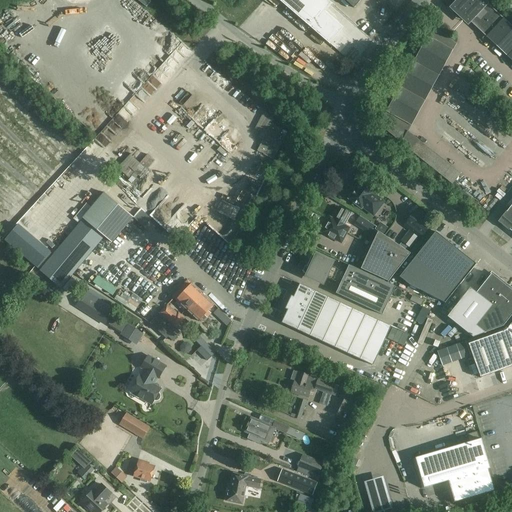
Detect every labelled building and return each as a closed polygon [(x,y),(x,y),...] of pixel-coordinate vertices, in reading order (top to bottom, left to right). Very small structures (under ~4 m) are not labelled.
[(326,0),(277,0),(327,43),(340,29),(323,13),(331,4),(326,0)] [(511,60),(511,26),(484,0),(465,0),(457,9),(511,60)] [(430,37),(428,36),(379,125),(402,143),(456,44),(437,29),(430,37)] [(123,119),(113,110),(89,135),(99,144),(123,119)] [(273,146),(276,141),(281,144),(287,133),(282,130),(271,124),(257,151),(273,159),(279,149),(273,146)] [(407,145),(450,179),(458,168),(416,134),(407,145)] [(130,163),(139,173),(148,166),(142,159),(149,154),(146,150),(130,163)] [(152,163),(155,158),(150,154),(146,159),(152,163)] [(122,168),(127,162),(121,157),(116,164),(122,168)] [(94,162),(90,167),(97,172),(101,167),(94,162)] [(384,202),(380,199),(373,194),(375,191),(376,190),(375,190),(363,181),(362,180),(362,181),(349,198),(348,199),(349,199),(361,208),(361,209),(362,208),(363,207),(374,216),(384,202)] [(84,219),(105,237),(113,243),(134,218),(105,193),(83,219),(84,219)] [(511,231),(511,204),(507,211),(506,211),(498,222),(509,230),(511,231)] [(339,207),(330,223),(328,222),(322,233),(341,244),(349,228),(344,226),(351,213),(339,207)] [(404,225),(421,238),(433,222),(417,209),(404,225)] [(105,237),(84,219),(54,255),(41,271),(62,289),(105,237)] [(369,234),(375,225),(370,222),(364,231),(369,234)] [(378,232),(361,269),(389,282),(411,254),(378,232)] [(445,303),(476,264),(436,232),(400,277),(410,285),(445,303)] [(326,278),(340,284),(345,273),(331,266),(333,262),(313,253),(313,254),(312,253),(310,253),(308,254),(307,256),(307,258),(309,260),(307,266),(305,266),(303,271),(302,271),(307,276),(312,279),(318,281),(324,282),(326,278)] [(340,284),(336,294),(382,315),(395,287),(349,265),(345,273),(340,284)] [(476,325),(492,305),(509,319),(511,315),(511,290),(491,274),(477,293),(470,288),(447,317),(469,334),(476,325)] [(199,322),(214,305),(191,284),(176,300),(199,322)] [(282,322),(387,371),(405,331),(304,285),(295,304),(289,302),(286,309),(288,310),(282,322)] [(115,309),(86,290),(75,307),(105,325),(115,309)] [(178,313),(167,304),(150,323),(163,334),(166,331),(170,334),(175,328),(176,329),(185,318),(179,312),(178,313)] [(492,305),(476,325),(486,333),(503,326),(509,319),(492,305)] [(231,322),(217,308),(212,313),(227,327),(231,322)] [(135,328),(127,323),(121,333),(129,338),(135,328)] [(511,336),(505,329),(468,344),(481,378),(511,366),(511,336)] [(339,361),(342,355),(334,352),(331,357),(339,361)] [(160,395),(159,393),(161,389),(153,384),(157,377),(159,378),(166,366),(149,356),(142,368),(145,370),(141,377),(140,376),(130,391),(152,404),(155,400),(157,400),(159,399),(160,397),(160,395)] [(312,385),(316,387),(318,378),(294,371),(291,380),(295,381),(291,392),(308,397),(312,385)] [(332,395),(335,385),(335,384),(318,378),(316,387),(315,389),(332,395)] [(349,416),(356,401),(351,398),(352,394),(343,390),(332,412),(342,417),(343,413),(349,416)] [(127,414),(121,424),(143,438),(150,428),(127,414)] [(272,428),(272,427),(252,418),(246,432),(251,434),(249,439),(260,444),(262,439),(265,441),(268,435),(273,437),(276,429),(272,428)] [(289,427),(275,420),(272,427),(272,428),(276,429),(286,434),(287,433),(290,434),(292,429),(289,427)] [(480,439),(478,431),(467,434),(469,442),(480,439)] [(413,459),(421,488),(445,481),(451,501),(461,498),(462,500),(470,498),(469,496),(490,490),(484,470),(487,469),(485,461),(488,460),(482,439),(413,459)] [(357,466),(360,460),(355,458),(352,464),(357,466)] [(320,474),(324,463),(313,459),(309,469),(320,474)] [(134,476),(141,478),(140,481),(147,483),(148,480),(150,481),(155,467),(148,465),(148,464),(139,460),(134,476)] [(85,480),(94,470),(86,463),(77,473),(85,480)] [(117,468),(112,473),(117,478),(122,472),(117,468)] [(283,471),(278,482),(313,496),(317,485),(283,471)] [(244,489),(244,486),(260,489),(261,481),(250,478),(251,476),(246,475),(246,477),(234,475),(232,487),(230,486),(227,501),(241,504),(244,489)] [(384,477),(364,482),(372,511),(385,511),(393,510),(384,477)] [(100,511),(107,505),(104,502),(111,493),(101,485),(94,493),(92,491),(81,504),(88,510),(89,509),(92,511),(100,511)]
